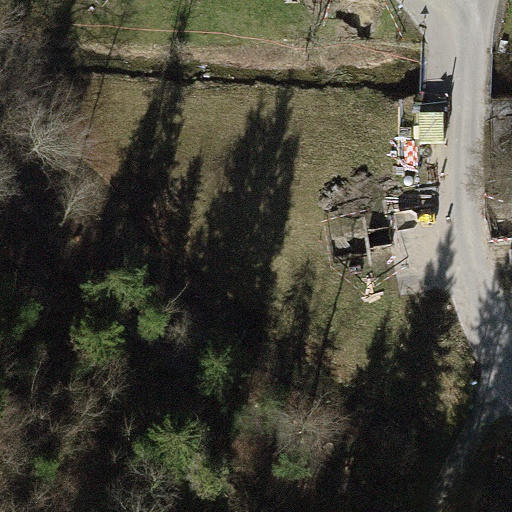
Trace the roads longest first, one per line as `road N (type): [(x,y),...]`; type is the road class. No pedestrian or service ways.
road 1 (unclassified): [(455,0),(457,181),(472,264),(511,363)]
road 2 (track): [(511,363),(430,511)]
